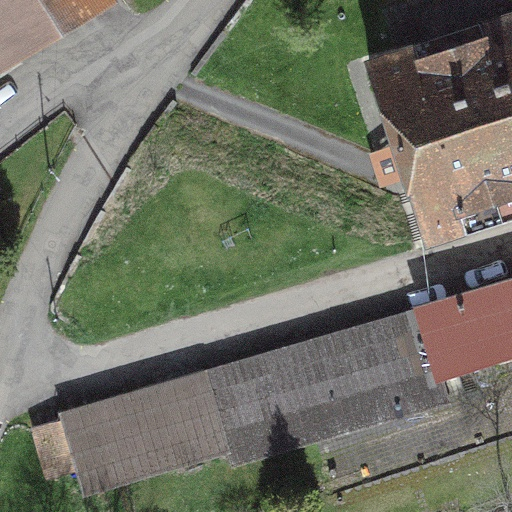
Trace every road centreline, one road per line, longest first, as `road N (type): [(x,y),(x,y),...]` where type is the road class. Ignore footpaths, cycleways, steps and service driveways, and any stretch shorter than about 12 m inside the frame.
road 1 (residential): [(511,246),(105,366),(50,369),(2,359)]
road 2 (residential): [(2,359),(49,250),(139,89),(206,0)]
